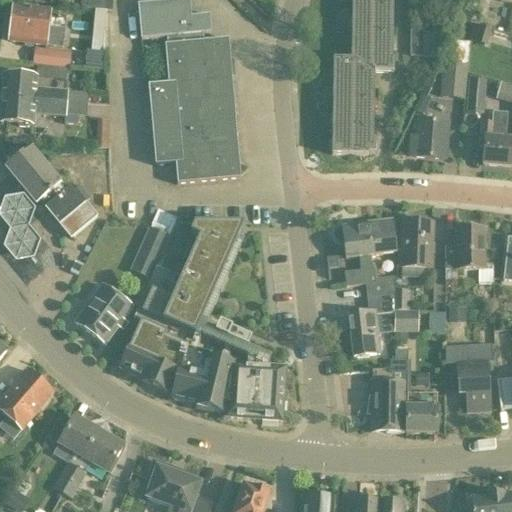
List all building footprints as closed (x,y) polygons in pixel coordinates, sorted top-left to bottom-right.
[(87,0),(88,1),(84,0),(80,0),(79,8),(99,11),(112,13),(112,0),(87,0)] [(334,141),(330,141),(330,158),(365,159),(365,157),(373,157),(374,76),(392,76),(393,0),(350,0),(351,8),(355,8),(354,19),(350,19),(350,36),(354,36),(354,47),(350,47),(350,62),(332,62),(332,75),(336,75),(336,86),(332,85),(331,102),(335,102),(335,113),(331,113),(331,130),(335,130),(334,141)] [(239,183),(225,42),(200,44),(200,36),(208,35),(206,18),(188,19),(186,2),(135,7),(138,42),(164,40),(165,48),(162,48),(166,86),(147,88),(154,168),(173,167),(175,189),(239,183)] [(46,31),(48,14),(13,10),(10,29),(7,31),(6,39),(9,41),(9,44),(44,48),(44,47),(60,49),(62,33),(46,31)] [(511,38),(472,27),(469,38),(511,51),(511,38)] [(410,32),(410,58),(421,58),(421,60),(437,60),(437,36),(423,36),(423,32),(410,32)] [(464,102),(469,45),(448,43),(439,62),(442,62),(439,100),(464,102)] [(71,55),(33,50),(31,68),(37,69),(35,80),(64,83),(66,72),(69,72),(71,55)] [(86,96),(34,92),(34,81),(3,79),(2,101),(86,108),(86,96)] [(483,116),(485,83),(468,82),(465,115),(483,116)] [(494,98),(510,101),(511,92),(511,87),(498,84),(494,98)] [(85,118),(86,108),(2,101),(0,102),(0,114),(1,115),(0,124),(16,125),(18,130),(27,131),(30,126),(31,127),(32,116),(64,119),(64,127),(75,128),(76,118),(85,118)] [(492,114),(491,125),(480,124),(478,141),(484,142),(481,168),(508,171),(510,143),(505,142),(507,115),(492,114)] [(447,126),(419,123),(417,139),(414,138),(412,159),(444,162),(447,126)] [(38,202),(60,183),(31,149),(6,170),(35,205),(38,202)] [(66,190),(60,183),(38,202),(71,241),(97,219),(84,204),(89,200),(79,188),(75,191),(71,186),(66,190)] [(21,192),(1,195),(0,197),(0,217),(6,224),(1,242),(14,258),(32,254),(37,239),(25,221),(31,205),(21,192)] [(390,224),(365,227),(369,259),(371,259),(394,256),(390,224)] [(426,282),(427,271),(430,272),(433,226),(400,224),(399,252),(396,252),(395,270),(400,270),(400,280),(426,282)] [(369,259),(365,227),(341,230),(345,262),(358,260),(360,274),(346,276),(348,290),(363,288),(365,301),(393,297),(394,279),(374,282),(373,272),(374,272),(373,267),(372,267),(371,259),(369,259)] [(139,327),(137,329),(143,332),(156,337),(161,339),(174,345),(186,351),(185,354),(187,354),(242,229),(192,228),(188,239),(197,243),(179,282),(155,272),(169,239),(148,230),(139,252),(129,273),(149,282),(131,323),(139,327)] [(454,232),(455,251),(443,251),(443,273),(478,273),(478,288),(491,288),(491,267),(483,267),(483,231),(454,232)] [(511,284),(511,240),(506,240),(502,284),(511,284)] [(132,310),(102,288),(75,325),(105,347),(132,310)] [(409,315),(409,314),(409,293),(394,293),(393,314),(409,315)] [(365,301),(367,317),(346,319),(352,361),(378,357),(373,320),(392,317),(393,297),(365,301)] [(464,322),(464,308),(448,308),(448,323),(464,322)] [(409,315),(393,314),(393,335),(417,335),(418,314),(409,314),(409,315)] [(427,325),(442,325),(442,314),(427,314),(427,325)] [(215,336),(247,350),(251,340),(231,332),(231,331),(219,326),(215,336)] [(143,332),(137,329),(129,348),(118,372),(142,383),(161,339),(156,337),(143,332)] [(511,381),(495,384),(499,413),(511,411),(511,332),(511,342),(511,381)] [(161,339),(142,383),(140,386),(166,397),(172,382),(173,383),(185,354),(186,351),(174,345),(161,339)] [(459,367),(456,367),(458,399),(465,398),(466,417),(488,415),(485,367),(491,366),(490,348),(457,350),(459,367)] [(185,354),(173,383),(175,383),(170,402),(195,408),(208,363),(209,360),(187,354),(185,354)] [(208,363),(195,408),(194,412),(221,418),(225,403),(226,403),(232,372),(233,369),(208,363)] [(369,385),(369,409),(405,409),(405,398),(406,398),(406,364),(389,364),(389,374),(371,374),(370,385),(369,385)] [(232,372),(226,403),(227,403),(226,423),(252,424),(256,374),(232,372)] [(53,396),(27,373),(0,403),(0,414),(21,433),(53,396)] [(282,375),(256,374),(252,424),(279,426),(282,375)] [(427,376),(415,376),(415,388),(427,388),(427,376)] [(405,398),(405,409),(404,435),(404,436),(436,436),(436,409),(435,409),(435,398),(419,398),(406,398),(405,398)] [(405,409),(369,409),(370,435),(404,435),(405,409)] [(59,446),(75,455),(54,491),(62,496),(98,435),(74,421),(59,446)] [(107,475),(110,477),(119,463),(115,461),(122,449),(98,435),(62,496),(71,501),(86,475),(85,475),(91,465),(107,475)] [(188,511),(198,486),(169,475),(170,471),(154,465),(147,484),(151,486),(145,502),(169,511),(168,511),(188,511)] [(264,511),(270,496),(264,494),(263,491),(257,489),(255,491),(241,486),(232,511),(264,511)] [(511,511),(511,496),(502,498),(493,499),(494,511),(511,511)] [(330,511),(331,501),(324,501),(324,498),(317,498),(317,500),(303,499),(301,511),(330,511)] [(494,511),(493,499),(469,501),(469,511),(494,511)] [(364,501),(364,503),(341,502),(340,511),(377,511),(378,504),(375,504),(375,501),(364,501)] [(381,504),(378,504),(377,511),(401,511),(402,505),(391,505),(391,502),(381,502),(381,504)]
